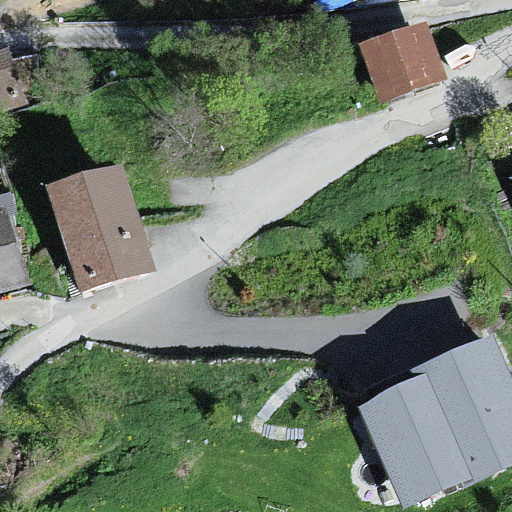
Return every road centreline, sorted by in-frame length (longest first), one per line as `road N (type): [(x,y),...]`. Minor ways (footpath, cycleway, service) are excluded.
road 1 (residential): [(0,376),(62,325),(164,285),(511,48)]
road 2 (residential): [(511,4),(345,25),(0,48)]
